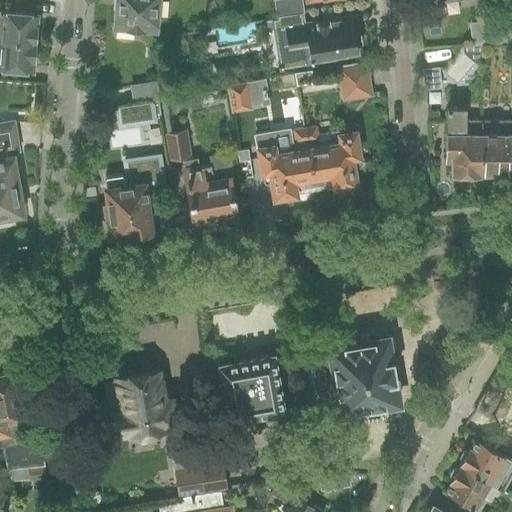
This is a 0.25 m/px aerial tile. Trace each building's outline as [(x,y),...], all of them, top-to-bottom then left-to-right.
[(136,30),(155,32),(157,0),(113,0),(112,28),(116,29),(118,30),(120,30),(122,31),(125,31),(129,31),(132,31),(134,31),(136,30)] [(272,0),(274,14),(281,13),(288,13),(298,11),(302,11),(300,0),(272,0)] [(0,37),(34,40),(36,12),(0,9),(0,37)] [(299,14),(266,20),(267,31),(286,28),(288,44),(283,45),(287,68),(291,67),(336,60),(335,55),(337,54),(357,51),(356,47),(362,44),(360,34),(353,32),(351,16),(331,19),(300,24),(299,14)] [(482,20),(482,43),(500,43),(500,29),(495,20),(482,20)] [(34,40),(0,37),(0,65),(12,66),(32,68),(34,40)] [(338,68),(343,99),(371,95),(365,63),(338,68)] [(424,87),(424,88),(426,88),(434,87),(439,82),(437,68),(423,69),(422,69),(422,70),(423,70),(424,79),(423,79),(423,80),(424,80),(425,87),(424,87)] [(132,86),(135,103),(159,99),(156,82),(132,86)] [(245,82),(227,85),(232,111),(249,108),(245,82)] [(135,103),(117,106),(118,109),(119,109),(121,123),(125,123),(137,121),(161,117),(162,117),(159,99),(135,103)] [(476,176),(480,172),(480,120),(463,120),(463,108),(446,108),(446,132),(444,132),(444,154),(450,154),(450,172),(462,173),(466,176),(476,176)] [(0,214),(20,211),(11,157),(11,156),(8,157),(7,151),(19,149),(14,120),(0,122),(0,214)] [(480,172),(511,172),(511,120),(480,120),(480,172)] [(315,125),(304,127),(314,186),(330,183),(331,187),(355,183),(353,168),(360,167),(354,131),(338,134),(340,143),(329,145),(327,133),(317,135),(315,125)] [(186,127),(162,131),(166,157),(166,158),(169,157),(181,155),(192,220),(217,215),(222,219),(230,217),(234,213),(233,212),(235,212),(232,192),(229,173),(233,172),(229,149),(209,152),(210,161),(199,163),(197,154),(191,155),(190,152),(186,127)] [(257,146),(255,147),(255,148),(257,148),(262,179),(270,177),(273,197),(274,197),(297,193),(297,189),(314,186),(304,127),(292,129),(294,141),(290,142),(287,129),(255,135),(257,146)] [(247,148),(236,150),(238,161),(249,159),(247,148)] [(108,201),(101,202),(104,216),(110,215),(113,234),(117,233),(120,235),(126,234),(128,232),(149,229),(143,183),(142,183),(141,180),(160,178),(157,156),(126,160),(128,177),(125,178),(124,173),(105,176),(107,186),(106,187),(108,201)] [(308,350),(311,370),(319,415),(339,411),(339,413),(399,402),(388,336),(352,342),(345,338),(339,339),(335,345),(328,346),(328,347),(308,350)] [(219,366),(222,386),(228,418),(281,409),(272,355),(235,361),(234,358),(227,359),(227,362),(214,364),(214,367),(219,366)] [(105,401),(110,439),(174,428),(169,392),(161,393),(158,370),(134,373),(131,371),(124,372),(122,375),(115,376),(116,379),(102,381),(105,401)] [(0,444),(4,444),(7,456),(9,468),(28,467),(43,465),(36,428),(20,432),(16,414),(17,414),(8,371),(0,372),(0,444)] [(187,443),(191,467),(175,470),(179,496),(227,487),(218,437),(187,443)] [(461,461),(459,464),(489,481),(501,488),(511,469),(511,459),(509,457),(493,448),(476,438),(471,447),(469,446),(467,450),(463,451),(460,456),(461,461)] [(446,491),(445,492),(477,511),(485,497),(481,495),(489,481),(459,464),(457,467),(453,468),(450,474),(451,478),(449,481),(451,482),(446,491)] [(43,465),(28,467),(29,480),(44,479),(43,465)] [(317,472),(320,490),(350,485),(347,467),(317,472)] [(275,484),(270,493),(277,498),(278,498),(290,505),(285,511),(322,511),(307,503),(283,488),(275,484)] [(228,511),(228,507),(221,508),(218,491),(180,497),(181,501),(159,505),(159,511),(228,511)] [(150,511),(149,503),(135,506),(135,511),(150,511)]
